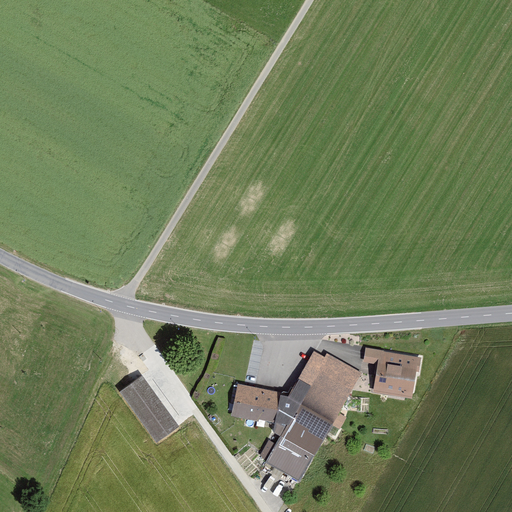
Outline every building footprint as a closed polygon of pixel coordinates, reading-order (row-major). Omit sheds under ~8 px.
[(10,333),(4,349),(12,352),(19,336),(10,333)] [(16,356),(24,344),(19,341),(11,353),(16,356)] [(367,346),(365,364),(380,366),(375,389),(414,397),(424,357),(367,346)] [(261,456),(300,478),(362,375),(318,349),(289,391),(238,384),(231,416),(276,425),(276,434),(261,456)] [(181,427),(144,379),(122,393),(161,442),(181,427)]
